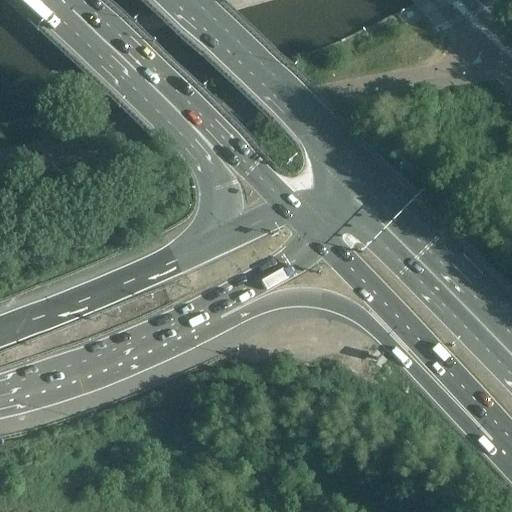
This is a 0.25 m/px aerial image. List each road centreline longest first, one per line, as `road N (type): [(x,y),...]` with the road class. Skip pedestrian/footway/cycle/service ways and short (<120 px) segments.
road 1 (motorway): [(221,317),(301,298),(336,302),(504,432)]
road 2 (trunk): [(320,237),(504,432)]
road 3 (trunk): [(369,171),(190,0)]
road 4 (motorway): [(0,404),(88,378),(221,317)]
road 5 (motorway): [(207,247),(0,333)]
road 6 (trunk): [(511,316),(369,171)]
road 7 (trunk): [(62,0),(194,122)]
road 8 (motorway): [(194,122),(199,157),(221,189),(207,247)]
road 9 (trunk): [(194,122),(289,207)]
road 10 (motorway): [(221,317),(320,237)]
